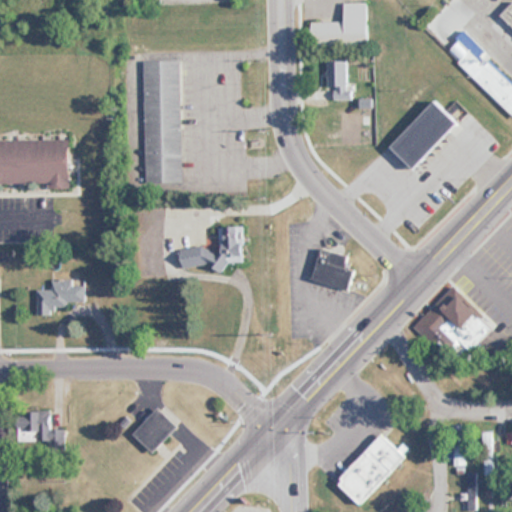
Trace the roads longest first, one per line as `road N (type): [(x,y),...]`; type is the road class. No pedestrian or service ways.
road 1 (residential): [(414,279),(321,188),(297,150),(286,114),(281,0)]
road 2 (residential): [(0,371),(205,377),(273,429)]
road 3 (primary): [(273,429),(414,279)]
road 4 (primary): [(414,279),(511,177)]
road 5 (residential): [(511,416),(438,404),(407,353)]
